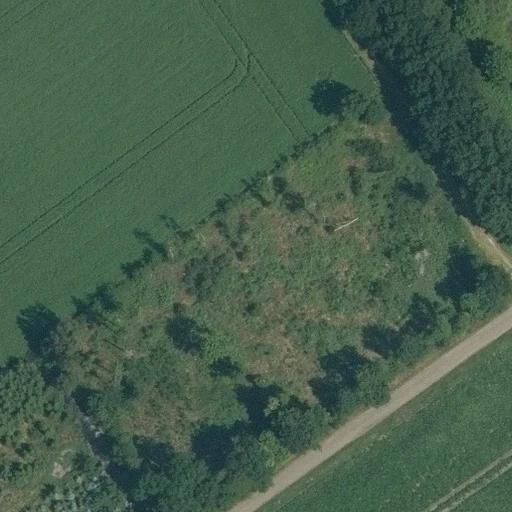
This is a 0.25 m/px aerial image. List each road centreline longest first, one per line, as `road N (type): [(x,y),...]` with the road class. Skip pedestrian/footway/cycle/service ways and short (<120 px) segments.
road 1 (unclassified): [(511,316),(235,511)]
road 2 (track): [(511,268),(332,0)]
